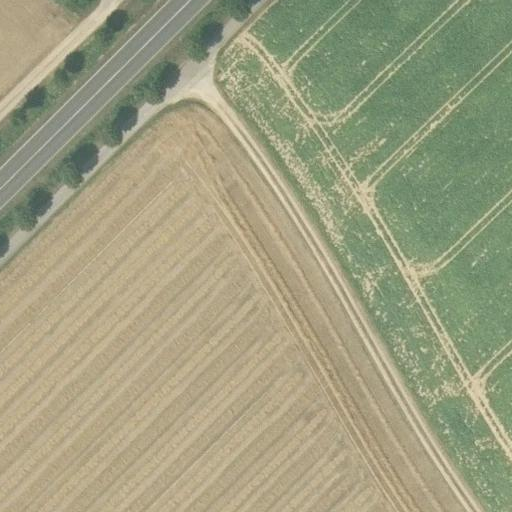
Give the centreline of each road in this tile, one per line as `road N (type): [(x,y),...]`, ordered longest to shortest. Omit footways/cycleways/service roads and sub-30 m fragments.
road 1 (track): [(472,511),(310,244),(193,71)]
road 2 (track): [(0,260),(265,0)]
road 3 (secondary): [(0,194),(196,0)]
road 4 (track): [(0,113),(117,0)]
